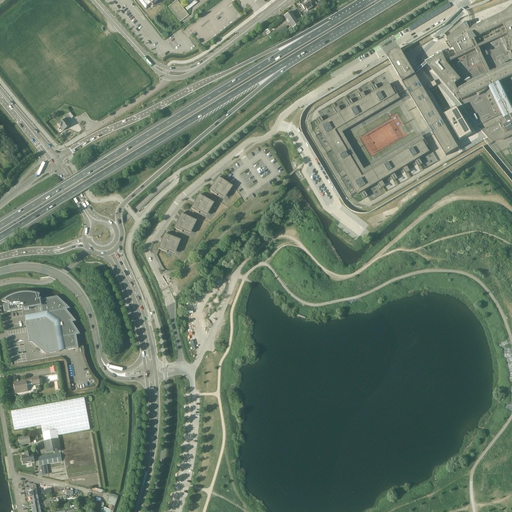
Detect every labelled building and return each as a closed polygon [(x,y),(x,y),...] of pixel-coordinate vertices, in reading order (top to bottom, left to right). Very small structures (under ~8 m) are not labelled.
[(139,0),(147,8),(157,0),(139,0)] [(189,16),(177,0),(168,7),(180,23),(189,16)] [(195,0),(185,8),(187,10),(197,3),(195,0)] [(306,9),(308,11),(312,8),(311,6),(312,5),(308,0),(307,0),(301,5),(304,10),(306,9)] [(504,87),(502,84),(501,84),(500,82),(511,76),(511,5),(509,8),(504,12),(499,15),(471,28),(470,21),(466,22),(463,24),(447,38),(447,41),(448,43),(450,45),(451,47),(452,46),(457,55),(446,61),(442,54),(436,57),(435,55),(432,57),(433,58),(425,62),(455,96),(455,95),(459,100),(461,99),(462,100),(476,93),(479,95),(481,93),(484,91),(487,89),(486,88),(489,87),(502,114),(504,118),(499,121),(500,122),(481,130),(491,142),(503,140),(511,135),(511,106),(506,94),(508,92),(506,89),(504,87)] [(284,16),(292,28),(299,23),(291,11),(284,16)] [(270,36),(272,40),(288,30),(285,27),(270,36)] [(400,48),(387,56),(391,63),(446,156),(458,149),(404,56),(400,48)] [(364,174),(339,133),(399,97),(394,89),(392,90),(389,85),(379,91),(375,85),(371,88),(374,94),(366,99),(363,92),(358,95),(362,101),(354,106),(350,100),(346,102),(349,109),(341,113),(338,107),(333,110),(337,116),(324,124),(320,118),(316,120),(320,126),(318,127),(319,129),(313,133),(316,137),(322,133),(329,146),(323,150),(326,154),(332,151),(344,171),(338,175),(341,179),(347,176),(355,189),(349,192),(351,197),(357,193),(358,195),(360,194),(364,200),(368,197),(364,191),(377,183),(381,189),(385,187),(382,181),(390,176),(393,182),(398,179),(394,173),(402,168),(406,174),(410,172),(406,166),(414,161),(418,167),(423,164),(419,158),(429,152),(426,147),(428,146),(423,138),(364,174)] [(434,97),(437,101),(444,97),(442,92),(434,97)] [(444,115),(460,142),(473,135),(456,107),(444,115)] [(67,121),(71,119),(67,114),(64,117),(65,119),(58,124),(60,128),(61,127),(63,131),(70,125),(67,121)] [(219,178),(209,192),(216,196),(216,195),(224,200),(232,187),(219,178)] [(199,196),(191,210),(198,214),(198,212),(206,217),(214,204),(199,196)] [(182,215),(174,230),(181,233),(182,231),(190,235),(197,222),(182,215)] [(165,235),(159,250),(166,253),(167,252),(175,255),(181,241),(165,235)] [(208,284),(202,289),(208,294),(208,295),(213,290),(208,284)] [(3,306),(4,313),(22,310),(23,317),(26,316),(27,321),(25,321),(29,343),(32,343),(45,354),(59,352),(59,350),(64,349),(64,351),(78,348),(76,335),(80,334),(72,322),(76,321),(66,309),(70,309),(57,297),(38,300),(38,298),(39,295),(38,295),(32,293),(28,293),(23,293),(19,294),(14,295),(9,297),(8,298),(4,303),(9,304),(9,305),(3,306)] [(32,385),(32,384),(40,383),(39,377),(31,378),(31,379),(26,380),(13,382),(14,390),(17,389),(17,393),(27,391),(27,386),(32,385)] [(61,451),(58,435),(90,430),(84,398),(11,411),(14,431),(41,426),(46,454),(61,451)] [(32,440),(38,439),(37,435),(18,438),(19,445),(33,443),(32,440)] [(34,461),(32,454),(31,454),(31,451),(24,452),(25,455),(21,456),(22,458),(21,459),(21,461),(22,462),(23,464),(34,461)] [(39,466),(62,462),(60,453),(38,457),(39,466)]
